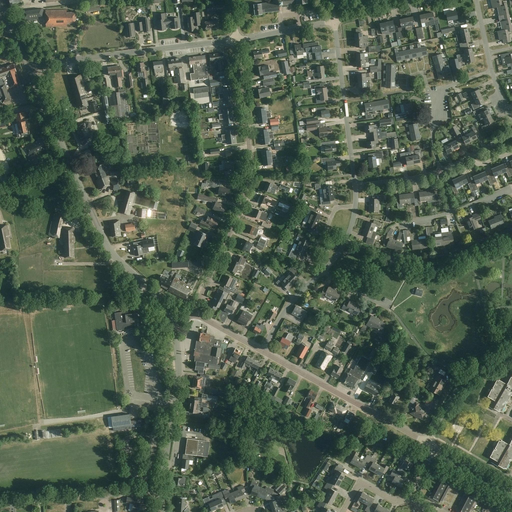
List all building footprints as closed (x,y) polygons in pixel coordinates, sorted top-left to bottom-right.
[(287,2),(291,2),(297,1),(297,3),(297,4),(308,3),(307,0),(273,0),(274,2),(264,3),(261,4),(261,3),(253,4),(254,11),(253,11),(254,14),(255,16),(263,14),(263,13),(264,13),(280,11),(279,4),(283,3),(284,3),(284,4),(287,4),(287,2)] [(490,0),(492,8),(497,7),(504,6),(502,6),(501,0),(490,0)] [(503,15),(504,18),(510,17),(507,2),(504,3),(504,6),(497,7),(499,16),(503,15)] [(44,16),(43,9),(23,11),(25,21),(38,19),(38,17),(44,16)] [(54,20),(54,10),(45,10),(46,27),(56,27),(56,20),(54,20)] [(66,10),(54,10),(54,20),(56,20),(56,27),(67,27),(67,24),(76,24),(76,12),(66,13),(66,10)] [(457,17),(456,11),(446,13),(448,21),(456,19),(457,24),(466,22),(465,15),(457,17)] [(201,25),(199,12),(193,13),(193,15),(191,15),(191,17),(187,18),(189,32),(195,31),(194,25),(201,25)] [(428,26),(435,24),(434,18),(432,12),(426,14),(428,26)] [(165,24),(168,24),(167,13),(160,14),(161,20),(157,20),(156,22),(158,30),(159,30),(160,31),(163,31),(164,30),(166,29),(165,24)] [(167,13),(168,24),(170,24),(171,29),(173,29),(174,29),(177,29),(178,28),(180,28),(178,18),(170,19),(170,16),(167,16),(167,13)] [(428,26),(426,14),(419,15),(421,23),(425,23),(426,26),(428,26)] [(406,18),(409,33),(411,33),(410,30),(411,29),(410,26),(414,25),(412,17),(406,18)] [(511,31),(511,28),(510,17),(504,18),(504,21),(500,22),(502,30),(497,31),(502,30),(502,31),(508,29),(510,29),(511,32),(511,31)] [(409,33),(406,18),(399,19),(401,27),(405,27),(406,32),(407,32),(407,34),(409,33)] [(150,31),(148,19),(142,19),(143,22),(136,23),(136,24),(133,24),(133,23),(126,24),(126,28),(125,30),(126,37),(135,36),(134,31),(144,30),(144,32),(150,31)] [(393,21),(386,22),(388,34),(391,34),(391,33),(395,32),(393,21)] [(388,34),(386,22),(380,24),(382,34),(386,34),(386,35),(388,34)] [(354,34),(355,41),(363,40),(368,39),(368,36),(363,36),(362,33),(360,33),(360,29),(356,30),(356,34),(354,34)] [(457,38),(469,35),(468,29),(460,30),(460,34),(456,35),(457,38)] [(502,30),(497,31),(499,40),(503,39),(504,43),(510,42),(508,29),(502,31),(502,30)] [(470,42),(469,35),(457,38),(457,41),(462,40),(462,43),(459,44),(460,47),(468,46),(467,42),(470,42)] [(303,53),(306,53),(306,54),(313,53),(312,50),(315,50),(316,60),(322,59),(321,46),(319,46),(318,43),(314,43),(303,44),(303,48),(304,50),(303,50),(303,53)] [(303,48),(301,48),(301,44),(294,45),(295,49),(293,49),(290,49),(291,54),(293,54),(294,55),(297,55),(297,59),(304,58),(303,53),(303,50),(304,50),(303,48)] [(417,45),(418,48),(420,57),(428,55),(426,46),(420,48),(419,45),(417,45)] [(468,49),(468,46),(460,47),(461,51),(464,50),(464,54),(457,55),(457,58),(473,55),(472,48),(468,49)] [(402,47),(403,51),(405,60),(412,58),(410,50),(406,51),(405,47),(402,47)] [(410,50),(412,58),(420,57),(418,48),(410,50)] [(269,52),(269,49),(262,51),(261,50),(253,52),(254,59),(263,57),(262,54),(269,52)] [(405,60),(403,51),(395,53),(397,61),(405,60)] [(224,59),(223,53),(210,55),(211,65),(214,64),(215,70),(213,70),(214,76),(230,74),(229,69),(228,69),(227,59),(224,59)] [(435,64),(443,62),(441,54),(433,57),(435,64)] [(475,61),(473,55),(457,58),(458,61),(466,59),(466,63),(475,61)] [(206,63),(205,56),(189,58),(190,65),(193,64),(194,73),(190,74),(191,84),(208,82),(206,63)] [(182,68),(181,59),(168,60),(169,68),(170,71),(175,70),(176,78),(174,78),(175,83),(184,82),(183,68),(182,68)] [(370,67),(370,70),(380,69),(381,59),(378,59),(378,66),(370,67)] [(163,68),(162,61),(153,62),(154,69),(155,73),(162,72),(161,68),(163,68)] [(145,71),(144,62),(136,63),(138,77),(142,76),(143,82),(141,83),(142,88),(149,87),(148,79),(147,79),(146,71),(145,71)] [(437,72),(445,69),(443,62),(435,64),(437,72)] [(386,72),(395,73),(395,65),(387,64),(387,63),(384,63),(384,66),(387,66),(386,71),(386,72)] [(0,68),(0,96),(2,96),(4,103),(10,100),(6,89),(21,84),(13,64),(0,68)] [(122,87),(122,83),(119,83),(119,80),(118,80),(117,74),(116,74),(115,70),(114,66),(108,67),(109,76),(114,75),(115,77),(114,77),(115,88),(122,87)] [(119,83),(122,83),(121,78),(124,78),(123,73),(120,73),(119,66),(114,66),(115,70),(116,74),(117,74),(118,80),(119,80),(119,83)] [(262,70),(262,66),(255,68),(257,76),(263,75),(264,80),(281,76),(280,72),(276,73),(276,72),(268,73),(267,69),(262,70)] [(307,74),(324,72),(323,66),(316,67),(317,70),(307,71),(307,74)] [(447,77),(445,69),(437,72),(439,79),(447,77)] [(395,80),(395,73),(386,72),(386,71),(384,71),(383,73),(386,73),(386,79),(386,80),(395,80)] [(77,102),(86,99),(85,94),(86,94),(86,93),(92,91),(90,84),(85,85),(87,89),(85,90),(80,75),(69,78),(74,94),(75,94),(77,102)] [(395,88),(395,80),(386,80),(386,79),(383,79),(383,81),(386,81),(386,88),(395,88)] [(371,80),(358,81),(358,87),(360,87),(361,91),(370,91),(369,80),(371,80)] [(319,95),(327,94),(327,93),(328,93),(327,89),(326,89),(326,88),(322,88),(321,85),(314,86),(315,95),(319,95)] [(261,89),(255,90),(256,99),(263,97),(270,95),(269,87),(261,89)] [(223,93),(219,94),(219,97),(232,95),(231,88),(222,89),(223,93)] [(123,92),(122,89),(119,90),(119,92),(108,94),(111,119),(129,117),(125,92),(123,92)] [(472,96),(473,99),(481,96),(478,90),(472,92),(471,90),(463,94),(465,99),(472,96)] [(328,100),(327,94),(319,95),(320,98),(316,99),(316,104),(324,103),(323,100),(328,100)] [(232,95),(219,97),(219,99),(224,99),(224,103),(233,102),(232,95)] [(484,102),(481,96),(473,99),(475,103),(471,105),(474,110),(479,107),(478,104),(484,102)] [(77,102),(79,109),(82,108),(82,110),(86,109),(85,107),(89,105),(92,113),(99,110),(96,102),(90,104),(90,102),(87,103),(86,99),(77,102)] [(387,100),(380,101),(381,110),(380,110),(380,113),(383,112),(382,110),(389,108),(387,100)] [(380,101),(372,102),(374,111),(372,111),(373,114),(375,114),(375,111),(380,110),(381,110),(380,101)] [(374,111),(372,102),(364,104),(366,112),(365,112),(366,119),(372,118),(371,114),(368,115),(367,112),(372,111),(374,111)] [(403,120),(403,118),(407,117),(406,114),(413,113),(411,103),(403,105),(400,106),(402,113),(395,114),(396,121),(403,120)] [(323,111),(322,107),(316,108),(317,115),(321,115),(322,118),(330,117),(329,110),(323,111)] [(478,114),(480,120),(490,116),(488,110),(485,111),(483,107),(473,112),(475,116),(478,114)] [(223,114),(219,115),(219,117),(233,116),(232,108),(223,109),(223,114)] [(265,108),(257,109),(257,117),(271,115),(270,113),(266,113),(265,108)] [(26,115),(25,112),(15,114),(11,115),(13,124),(17,124),(19,133),(17,134),(18,138),(22,137),(22,136),(30,134),(29,131),(28,131),(24,116),(26,115)] [(271,115),(257,117),(258,124),(267,123),(267,118),(271,118),(271,115)] [(233,116),(219,117),(220,120),(224,119),(224,124),(233,123),(233,116)] [(490,116),(480,120),(481,123),(484,122),(486,125),(483,126),(484,129),(489,127),(488,124),(493,122),(490,116)] [(92,131),(89,123),(85,125),(84,124),(81,125),(81,126),(76,128),(79,135),(78,136),(80,141),(81,141),(82,145),(87,143),(85,139),(90,137),(88,133),(92,131)] [(410,133),(419,131),(417,123),(409,125),(408,124),(405,125),(406,127),(409,126),(410,131),(410,133)] [(371,132),(371,136),(377,136),(376,128),(373,129),(373,125),(364,126),(365,133),(371,132)] [(455,126),(450,129),(454,137),(460,134),(455,126)] [(466,130),(471,141),(477,138),(475,133),(477,132),(474,126),(471,127),(473,131),(468,134),(466,130)] [(326,128),(326,127),(319,128),(320,135),(321,135),(322,137),(332,136),(331,128),(326,128)] [(226,135),(222,135),(222,138),(235,136),(234,129),(225,130),(226,135)] [(268,130),(259,131),(260,138),(273,136),(273,134),(268,134),(268,130)] [(465,144),(471,141),(466,130),(463,131),(465,135),(462,137),(465,144)] [(420,139),(419,131),(410,133),(410,131),(407,132),(408,135),(410,134),(412,141),(420,139)] [(235,136),(222,138),(222,140),(226,140),(227,144),(236,143),(235,136)] [(273,136),(260,138),(261,145),(270,144),(269,139),(273,139),(273,136)] [(377,136),(371,136),(372,141),(366,142),(367,148),(376,147),(375,143),(378,143),(377,136)] [(449,143),(453,151),(459,148),(455,140),(452,142),(450,137),(447,139),(450,143),(449,143)] [(41,141),(40,139),(37,141),(25,147),(29,157),(35,154),(34,153),(46,148),(43,140),(41,141)] [(328,145),(328,142),(320,143),(321,149),(325,149),(325,152),(336,151),(335,144),(328,145)] [(453,151),(449,143),(444,146),(442,142),(437,144),(438,148),(440,151),(445,148),(447,154),(453,151)] [(428,143),(416,145),(416,149),(422,148),(423,151),(430,150),(428,143)] [(411,151),(414,164),(420,163),(419,159),(420,159),(420,158),(422,158),(420,149),(411,151)] [(270,151),(261,152),(262,159),(275,157),(275,155),(271,155),(270,151)] [(407,165),(414,164),(411,151),(408,152),(409,157),(406,157),(405,153),(400,154),(401,162),(406,161),(407,165)] [(383,158),(382,152),(374,153),(374,157),(368,157),(369,168),(377,167),(376,159),(383,158)] [(275,157),(262,159),(263,166),(272,165),(271,160),(276,160),(275,157)] [(335,160),(334,157),(322,159),(322,163),(327,162),(328,170),(336,169),(336,166),(340,166),(339,160),(335,160)] [(106,176),(102,164),(93,167),(98,180),(96,180),(99,189),(111,185),(108,176),(106,176)] [(503,164),(497,167),(500,174),(506,172),(508,177),(511,175),(508,167),(505,169),(503,164)] [(490,175),(493,183),(497,182),(494,176),(500,174),(497,167),(491,169),(493,174),(490,175)] [(485,172),(479,174),(482,182),(488,179),(490,184),(493,183),(490,175),(487,176),(485,172)] [(476,184),(482,182),(479,174),(473,177),(475,181),(468,184),(472,192),(478,189),(476,184)] [(458,178),(461,185),(467,182),(464,175),(458,178)] [(456,188),(461,185),(458,178),(452,180),(454,185),(451,186),(455,194),(458,193),(456,188)] [(120,189),(117,179),(111,181),(114,191),(120,189)] [(274,194),(276,190),(277,186),(273,185),(273,184),(267,182),(264,190),(274,194)] [(322,189),(323,194),(333,192),(332,185),(325,186),(325,183),(315,184),(315,189),(322,189)] [(291,188),(281,184),(280,187),(285,190),(285,191),(289,193),(291,188)] [(230,189),(219,187),(218,194),(228,197),(230,189)] [(135,193),(127,190),(123,203),(122,203),(119,213),(129,215),(132,206),(131,206),(135,193)] [(433,191),(426,192),(427,200),(434,200),(435,203),(438,203),(437,194),(434,194),(433,191)] [(334,200),(333,192),(323,194),(323,198),(320,198),(321,205),(331,204),(330,200),(334,200)] [(420,201),(427,200),(426,192),(419,192),(420,198),(417,199),(418,206),(421,205),(420,201)] [(418,206),(417,199),(414,199),(413,193),(406,194),(407,203),(414,202),(415,206),(418,206)] [(198,199),(203,200),(207,201),(212,202),(213,197),(199,194),(198,199)] [(402,204),(407,203),(406,194),(399,195),(399,198),(396,199),(398,208),(403,208),(402,204)] [(267,197),(262,195),(259,202),(264,204),(265,201),(268,202),(268,203),(274,205),(275,201),(270,198),(270,199),(267,197)] [(379,199),(369,199),(369,212),(379,212),(379,199)] [(226,207),(216,202),(213,209),(222,214),(224,210),(225,210),(226,208),(225,207),(226,207)] [(206,211),(197,207),(195,211),(196,211),(195,214),(199,216),(200,213),(205,215),(206,211)] [(312,211),(309,218),(318,222),(321,215),(315,213),(316,210),(310,207),(309,210),(312,211)] [(262,211),(256,209),(253,217),(258,219),(259,218),(264,220),(267,214),(261,211),(262,211)] [(504,217),(502,211),(499,212),(500,215),(496,216),(497,218),(488,221),(491,229),(504,224),(502,218),(504,217)] [(64,214),(58,213),(53,236),(59,237),(64,214)] [(481,219),(478,213),(473,216),(473,217),(466,220),(470,231),(478,228),(475,221),(481,219)] [(219,221),(208,216),(205,222),(201,220),(199,224),(207,228),(209,224),(216,228),(219,221)] [(315,229),(318,222),(309,218),(306,225),(303,224),(302,227),(308,229),(309,226),(315,229)] [(120,225),(119,220),(110,221),(112,237),(121,236),(119,226),(120,225)] [(365,228),(375,232),(377,227),(381,228),(382,224),(375,221),(374,224),(367,221),(365,228)] [(135,230),(134,223),(125,225),(126,232),(135,230)] [(197,226),(191,223),(188,229),(195,232),(197,226)] [(255,227),(250,225),(247,232),(252,234),(256,236),(257,232),(256,232),(258,229),(255,227)] [(9,236),(7,226),(0,226),(0,245),(1,250),(10,248),(8,236),(9,236)] [(74,228),(62,228),(62,241),(63,241),(63,243),(64,243),(65,258),(74,258),(74,243),(75,243),(74,228)] [(375,232),(365,228),(362,235),(368,237),(367,240),(366,243),(372,245),(377,233),(375,232)] [(393,249),(396,241),(391,239),(393,235),(391,235),(394,230),(391,228),(388,233),(385,240),(388,241),(386,247),(393,249)] [(413,250),(420,249),(418,240),(414,240),(413,234),(409,235),(409,230),(406,230),(407,237),(411,237),(413,250)] [(208,235),(198,231),(197,234),(199,235),(198,239),(195,238),(194,241),(196,242),(195,245),(202,248),(208,235)] [(441,233),(443,245),(454,244),(452,231),(441,233)] [(441,233),(434,234),(436,247),(443,245),(441,233)] [(300,238),(297,245),(307,249),(309,242),(304,240),(305,237),(299,234),(297,237),(300,238)] [(262,236),(259,242),(265,244),(267,239),(262,236)] [(154,240),(154,237),(146,239),(146,240),(133,243),(135,256),(143,255),(142,251),(148,250),(148,248),(154,246),(157,245),(156,240),(154,240)] [(249,242),(244,239),(239,248),(245,251),(245,250),(249,252),(253,244),(249,242)] [(426,239),(418,240),(420,249),(427,248),(426,239)] [(396,241),(393,249),(400,252),(403,243),(396,241)] [(265,244),(259,242),(256,247),(263,250),(265,245),(264,245),(265,244)] [(307,249),(297,245),(294,251),(291,250),(290,253),(296,256),(298,253),(303,256),(307,249)] [(246,260),(238,256),(235,261),(234,260),(229,270),(235,272),(237,269),(240,271),(242,267),(239,266),(240,263),(243,265),(246,260)] [(290,272),(286,277),(293,284),(298,279),(293,274),(296,272),(291,267),(288,270),(290,272)] [(273,272),(269,268),(264,273),(268,277),(273,272)] [(168,290),(173,281),(161,275),(157,284),(168,290)] [(229,286),(227,289),(235,293),(237,289),(233,287),(235,283),(236,279),(233,278),(232,278),(227,275),(223,284),(229,286)] [(288,290),(293,284),(286,277),(280,282),(278,280),(276,283),(281,288),(283,285),(288,290)] [(173,280),(173,281),(168,290),(168,291),(186,300),(192,290),(173,280)] [(334,290),(329,287),(327,290),(324,288),(320,297),(324,299),(325,296),(336,302),(340,294),(334,291),(334,290)] [(223,291),(219,289),(214,297),(217,298),(216,300),(213,299),(211,304),(219,307),(223,298),(225,299),(228,294),(229,294),(231,291),(224,288),(223,291)] [(245,298),(238,295),(235,300),(242,304),(245,298)] [(236,302),(232,300),(229,305),(227,304),(224,310),(232,314),(234,308),(233,307),(236,302)] [(353,302),(350,301),(348,304),(345,302),(342,308),(345,310),(345,309),(356,315),(361,307),(352,303),(353,302)] [(307,312),(296,306),(291,314),(302,320),(307,312)] [(275,310),(272,309),(271,311),(272,311),(268,319),(271,320),(272,318),(274,319),(277,314),(273,312),(275,310)] [(135,328),(133,310),(115,313),(116,320),(116,324),(118,324),(119,330),(129,328),(135,327),(135,328)] [(240,315),(237,321),(245,326),(249,320),(252,315),(243,310),(240,315)] [(377,319),(371,315),(366,325),(374,329),(375,328),(381,331),(385,324),(377,320),(377,319)] [(265,326),(261,324),(260,326),(257,324),(255,327),(253,325),(251,328),(254,330),(253,331),(257,333),(259,334),(261,330),(263,330),(265,326)] [(195,355),(217,358),(218,357),(221,358),(222,348),(220,348),(222,341),(214,339),(214,337),(210,336),(210,334),(203,333),(198,332),(197,341),(198,341),(196,352),(195,355)] [(294,336),(288,333),(285,339),(282,337),(278,345),(286,349),(290,342),(294,336)] [(304,337),(299,334),(298,337),(299,337),(296,343),(299,345),(304,337)] [(334,344),(328,341),(325,347),(330,351),(334,344)] [(342,351),(347,354),(351,346),(347,343),(342,351)] [(308,348),(302,344),(296,355),(302,358),(308,348)] [(241,352),(235,348),(232,354),(229,360),(235,363),(236,360),(237,360),(238,358),(241,352)] [(332,356),(323,351),(320,357),(321,357),(316,365),(324,370),(328,363),(332,356)] [(377,354),(373,352),(369,360),(362,356),(353,371),(351,369),(348,373),(347,373),(342,381),(354,388),(368,365),(370,366),(373,362),(372,362),(377,354)] [(217,358),(195,355),(194,361),(208,363),(208,364),(216,365),(216,363),(218,363),(219,358),(217,358)] [(354,367),(359,357),(356,355),(351,365),(354,367)] [(251,365),(254,360),(247,356),(245,361),(244,360),(240,367),(243,369),(245,365),(249,368),(251,365)] [(260,364),(254,360),(251,365),(256,368),(253,374),(256,375),(260,369),(258,368),(260,364)] [(219,365),(216,365),(208,364),(208,363),(194,361),(194,362),(196,362),(195,369),(198,370),(198,373),(203,374),(204,366),(208,367),(208,368),(218,369),(219,365)] [(331,374),(338,378),(343,369),(336,365),(331,374)] [(272,378),(276,371),(270,368),(266,374),(270,376),(269,379),(271,380),(272,378)] [(238,371),(235,369),(232,376),(230,379),(231,379),(230,381),(232,382),(234,378),(238,371)] [(276,371),(272,378),(278,381),(282,374),(276,371)] [(444,376),(435,371),(433,375),(437,377),(430,390),(438,394),(445,381),(442,380),(444,376)] [(511,374),(507,384),(502,382),(497,379),(487,397),(490,398),(491,398),(487,406),(493,409),(493,408),(501,413),(511,395),(511,396),(511,416),(511,417),(511,416),(511,439),(509,445),(505,442),(500,439),(490,457),(493,459),(491,463),(497,466),(498,465),(505,469),(511,457),(511,374)] [(193,382),(205,383),(204,383),(205,380),(208,381),(209,376),(203,375),(200,375),(200,377),(194,377),(193,382)] [(258,378),(255,376),(250,385),(253,387),(258,378)] [(296,382),(289,378),(285,385),(288,387),(285,391),(289,393),(291,390),(296,382)] [(205,383),(193,382),(193,387),(195,388),(197,389),(200,389),(200,391),(204,392),(205,383)] [(376,387),(368,383),(364,390),(368,392),(368,391),(376,396),(380,388),(377,386),(376,387)] [(280,389),(277,387),(271,398),(274,399),(280,389)] [(317,394),(310,390),(307,397),(309,398),(304,407),(307,408),(304,415),(308,417),(311,410),(308,409),(312,401),(313,402),(317,394)] [(400,396),(393,392),(391,395),(392,395),(389,401),(395,405),(398,398),(399,399),(400,396)] [(190,406),(200,407),(207,408),(207,403),(201,403),(202,398),(195,397),(194,400),(191,399),(190,406)] [(291,399),(287,397),(283,404),(288,406),(291,399)] [(415,417),(421,407),(418,406),(419,404),(416,402),(413,407),(413,408),(410,414),(415,417)] [(327,412),(334,416),(336,413),(336,412),(343,416),(347,410),(340,405),(339,406),(333,403),(327,412)] [(424,410),(421,407),(415,417),(418,418),(419,418),(422,420),(425,414),(426,415),(429,410),(426,408),(424,410)] [(355,414),(349,411),(346,416),(352,419),(348,426),(354,430),(359,422),(356,421),(357,419),(353,416),(355,414)] [(119,415),(121,430),(132,428),(131,421),(130,414),(119,415)] [(113,431),(121,430),(119,415),(111,416),(113,431)] [(141,419),(131,421),(132,428),(142,427),(141,419)] [(182,468),(181,471),(186,472),(187,468),(188,469),(189,460),(192,460),(192,455),(197,455),(204,456),(207,457),(208,449),(204,449),(206,441),(187,438),(185,454),(183,454),(183,459),(182,468)] [(350,462),(356,466),(360,458),(356,456),(358,453),(353,451),(349,457),(352,459),(350,462)] [(410,458),(403,454),(400,460),(404,462),(401,466),(409,470),(413,464),(408,462),(410,458)] [(360,458),(356,466),(362,469),(365,463),(368,464),(372,458),(367,455),(364,460),(360,458)] [(376,460),(372,458),(368,464),(371,466),(369,469),(374,473),(379,465),(375,463),(376,460)] [(382,467),(379,465),(374,473),(380,476),(382,472),(385,474),(389,467),(384,465),(382,467)] [(334,476),(342,480),(345,474),(341,472),(343,470),(336,466),(334,471),(336,472),(334,476)] [(399,473),(391,469),(389,472),(391,473),(390,475),(394,477),(392,482),(400,486),(404,480),(397,477),(399,473)] [(327,483),(333,487),(335,484),(338,486),(342,480),(334,476),(332,480),(329,478),(327,483)] [(448,481),(439,477),(438,479),(439,480),(430,497),(429,496),(428,499),(436,503),(437,501),(441,502),(443,499),(444,500),(446,498),(444,497),(447,491),(449,492),(450,489),(448,488),(450,485),(446,483),(448,481)] [(186,478),(183,478),(182,479),(176,478),(175,484),(184,486),(186,478)] [(286,482),(283,480),(274,488),(277,491),(286,482)] [(258,496),(261,488),(256,486),(257,484),(252,481),(250,487),(253,488),(251,493),(258,496)] [(329,491),(327,494),(335,499),(338,493),(332,489),(333,487),(327,483),(324,488),(329,491)] [(234,492),(238,500),(245,497),(242,492),(245,491),(243,485),(237,488),(238,490),(234,492)] [(288,489),(284,485),(277,491),(281,495),(285,491),(288,489)] [(261,488),(258,496),(264,499),(267,493),(269,494),(271,489),(266,487),(265,490),(261,488)] [(231,503),(238,500),(234,492),(230,494),(228,490),(226,491),(226,490),(222,491),(226,499),(229,498),(231,503)] [(215,501),(218,509),(224,506),(221,500),(224,498),(221,492),(212,496),(215,501)] [(360,501),(364,503),(368,495),(362,492),(360,496),(358,494),(354,501),(359,503),(360,501)] [(320,502),(327,505),(328,502),(331,504),(335,499),(327,494),(325,498),(322,497),(320,502)] [(480,498),(472,494),(471,496),(467,494),(466,497),(464,497),(463,499),(464,500),(461,506),(459,505),(458,508),(460,508),(458,511),(459,511),(471,511),(478,500),(479,501),(480,498)] [(374,499),(368,495),(364,503),(368,505),(365,510),(367,511),(370,511),(373,506),(371,505),(374,499)] [(269,502),(272,509),(280,507),(279,502),(282,501),(280,496),(274,497),(275,500),(269,502)] [(137,499),(127,497),(126,503),(133,504),(132,511),(134,511),(145,511),(146,505),(137,503),(137,499)] [(189,511),(187,508),(185,509),(186,503),(184,503),(185,498),(178,497),(176,511),(189,511)] [(218,509),(215,501),(211,503),(209,497),(203,499),(206,506),(209,505),(212,511),(218,509)] [(327,505),(320,502),(317,506),(322,509),(320,511),(330,511),(331,511),(325,508),(327,505)]
